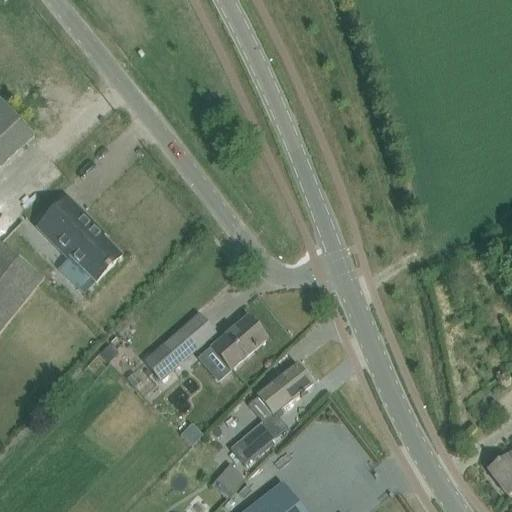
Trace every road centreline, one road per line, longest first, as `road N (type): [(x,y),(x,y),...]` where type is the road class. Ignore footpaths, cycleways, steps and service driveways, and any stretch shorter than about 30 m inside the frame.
road 1 (unclassified): [(46,0),(249,258),(274,275),(337,268)]
road 2 (unclassified): [(337,268),(302,172),(220,0)]
road 3 (unclassified): [(459,511),(394,407),(337,268)]
